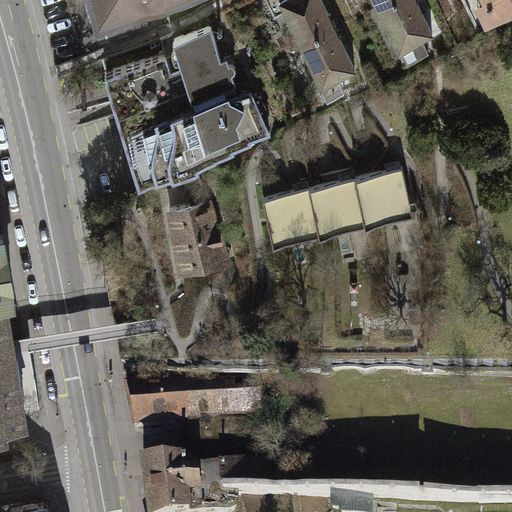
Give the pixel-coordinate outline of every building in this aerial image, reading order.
[(197,0),(86,0),(92,25),(197,0)] [(287,9),(302,40),(337,24),(331,11),(330,12),(324,0),(268,0),(276,15),(287,9)] [(419,0),(389,0),(379,5),(399,47),(398,48),(405,63),(429,52),(422,37),(433,32),(418,1),(420,0),(419,0)] [(511,0),(486,0),(487,0),(486,1),(495,20),(511,12),(511,0)] [(337,24),(302,40),(322,83),(321,84),(328,98),(344,91),(337,78),(357,68),(341,37),(343,36),(337,24)] [(175,37),(183,63),(193,97),(234,85),(237,84),(233,72),(235,71),(236,69),(236,65),(234,63),(232,62),(230,62),(225,64),(213,25),(175,37)] [(236,91),(234,85),(193,97),(183,63),(171,66),(167,51),(106,71),(140,182),(198,165),(273,131),(252,87),(236,91)] [(265,196),(276,244),(414,214),(404,166),(265,196)] [(172,207),(183,272),(230,264),(210,199),(172,207)] [(0,423),(26,419),(8,304),(22,301),(13,240),(0,241),(0,423)] [(215,379),(129,388),(136,427),(192,421),(194,456),(263,452),(261,376),(215,379)] [(224,489),(274,490),(273,463),(222,467),(224,489)] [(184,465),(144,467),(149,511),(189,511),(185,471),(184,465)] [(222,467),(185,471),(189,511),(231,511),(234,511),(237,507),(239,500),(239,495),(225,495),(224,489),(222,467)] [(0,506),(0,511),(51,511),(48,498),(0,506)]
